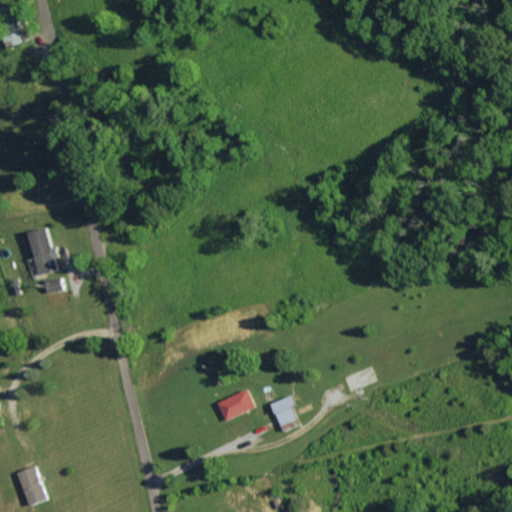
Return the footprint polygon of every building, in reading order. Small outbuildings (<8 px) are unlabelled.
[(34,231),(43,274),(62,271),(59,258),(63,257),(61,246),(56,247),(52,228),(34,231)] [(262,407),(254,389),(223,403),(232,421),(262,407)] [(305,425),(299,407),(304,406),(300,395),(279,403),(289,431),(305,425)] [(7,403),(0,403),(0,429),(9,428),(7,403)] [(36,506),(53,500),(41,466),(23,473),(36,506)]
